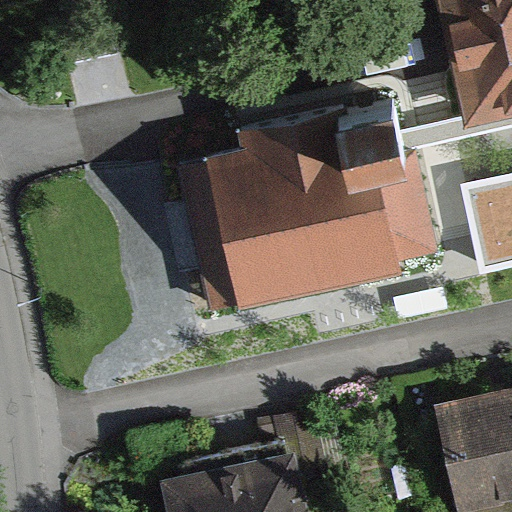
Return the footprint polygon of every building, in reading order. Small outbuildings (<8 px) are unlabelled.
[(511,0),(438,0),(467,120),(511,109),(511,0)] [(398,95),(240,130),(245,152),(182,166),(215,311),(435,261),(398,95)] [(511,171),(461,183),(480,275),(511,268),(511,171)] [(511,511),(511,400),(450,412),(468,511),(511,511)] [(331,511),(319,456),(184,486),(190,511),(331,511)]
